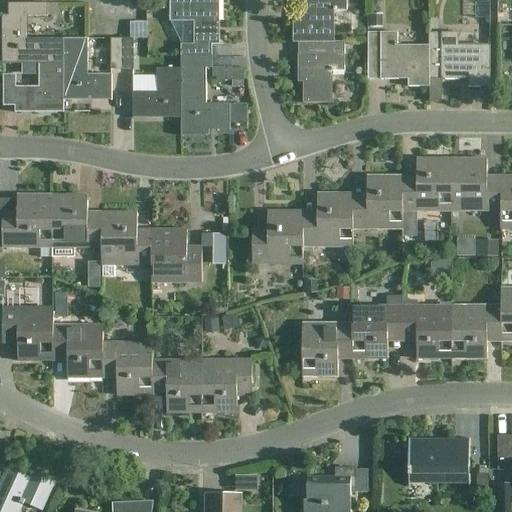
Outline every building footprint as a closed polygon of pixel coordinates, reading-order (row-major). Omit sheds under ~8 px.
[(169,0),(170,23),(194,23),(194,45),(181,45),(181,58),(212,57),(212,47),(220,47),(220,45),(219,45),(219,0),(169,0)] [(334,43),(334,12),(347,12),(347,0),(299,0),(300,14),(305,14),(305,22),(292,22),(292,44),(298,44),(298,43),(334,43)] [(63,64),(63,39),(28,39),(28,17),(48,17),(48,4),(8,4),(8,5),(9,5),(9,16),(2,16),(2,17),(3,17),(3,64),(1,64),(1,65),(39,65),(39,64),(63,64)] [(471,17),(487,18),(487,6),(471,6),(471,17)] [(428,34),(428,47),(429,73),(429,72),(441,72),(441,81),(460,81),(460,76),(468,76),(468,88),(490,88),(490,46),(458,47),(458,33),(428,34)] [(429,88),(429,72),(429,73),(428,47),(398,47),(398,34),(368,34),(368,81),(399,81),(399,75),(407,75),(407,88),(429,88)] [(88,39),(63,39),(63,64),(63,100),(64,100),(111,100),(111,102),(112,102),(112,75),(88,75),(88,39)] [(134,71),(134,39),(122,40),(122,71),(134,71)] [(111,71),(122,71),(122,40),(111,40),(111,71)] [(298,43),(298,44),(298,74),(303,74),(303,105),(333,105),(333,73),(345,73),(345,43),(334,43),(298,43)] [(181,58),(181,70),(181,118),(180,118),(181,137),(182,137),(182,136),(205,136),(205,137),(206,137),(206,136),(209,136),(209,126),(217,126),(217,130),(229,130),(229,131),(230,131),(230,105),(206,105),(206,69),(213,69),(213,68),(212,68),(212,57),(181,58)] [(64,114),(64,100),(63,100),(63,64),(39,64),(39,65),(39,88),(16,88),(16,76),(3,76),(3,107),(5,107),(5,106),(15,106),(15,114),(16,114),(16,113),(63,113),(63,114),(64,114)] [(135,118),(180,118),(181,118),(181,70),(157,70),(157,94),(133,94),(133,119),(135,119),(135,118)] [(260,92),(246,92),(246,107),(260,107),(260,92)] [(417,188),(403,188),(402,188),(402,212),(403,212),(451,212),(451,221),(451,160),(417,160),(417,188)] [(487,160),(451,160),(451,221),(452,221),(452,212),(500,213),(501,213),(501,188),(487,188),(487,160)] [(511,177),(501,177),(501,188),(501,213),(500,213),(500,238),(502,238),(502,230),(511,229),(511,177)] [(367,206),(353,206),(352,206),(353,230),(401,230),(401,238),(403,239),(403,212),(402,212),(402,188),(403,188),(403,178),(367,178),(367,206)] [(353,256),(353,230),(352,206),(353,206),(353,195),(317,195),(317,224),(303,224),(302,224),(302,248),(304,248),(351,248),(351,256),(353,256)] [(2,249),(53,249),(52,196),(17,196),(17,225),(2,225),(2,249)] [(53,249),(102,248),(102,225),(101,225),(88,225),(88,196),(52,196),(53,249)] [(302,224),(303,224),(303,212),(267,212),(267,237),(252,237),(252,265),(302,265),(302,273),(304,273),(304,248),(302,248),(302,224)] [(102,266),(152,266),(152,242),(151,242),(138,242),(138,213),(101,213),(101,225),(102,225),(102,248),(102,266)] [(152,266),(152,284),(203,284),(202,260),(187,260),(187,231),(151,231),(151,242),(152,242),(152,266)] [(500,282),(500,307),(501,307),(501,331),(500,331),(500,350),(502,350),(502,342),(511,342),(511,289),(502,290),(502,282),(500,282)] [(352,307),(352,324),(352,348),(351,348),(351,368),(353,368),(353,360),(387,360),(387,331),(401,331),(401,344),(402,344),(402,300),(402,296),(388,296),(388,307),(352,307)] [(451,368),(451,307),(418,307),(418,300),(402,300),(402,344),(403,344),(403,331),(416,331),(416,360),(451,360),(451,368)] [(451,307),(451,368),(452,368),(452,360),(486,360),(486,331),(500,331),(501,331),(501,307),(500,307),(451,307)] [(53,326),(54,326),(54,309),(3,309),(3,333),(18,333),(18,362),(53,362),(53,350),(53,326)] [(352,324),(302,324),(302,386),(304,386),(304,377),(338,377),(338,348),(351,348),(352,348),(352,324)] [(102,344),(103,344),(103,326),(54,326),(53,326),(53,350),(67,350),(67,379),(103,379),(103,368),(102,368),(102,344)] [(102,368),(103,368),(117,368),(117,396),(153,396),(153,385),(152,385),(152,361),(153,361),(153,344),(103,344),(102,344),(102,368)] [(152,385),(153,385),(166,385),(166,414),(202,414),(202,361),(153,361),(152,361),(152,385)] [(202,361),(202,414),(237,414),(237,385),(252,385),(252,361),(202,361)] [(511,436),(497,436),(497,471),(511,470),(511,436)] [(468,483),(468,488),(470,488),(470,439),(468,440),(468,445),(425,445),(425,440),(409,440),(407,440),(407,487),(409,487),(409,483),(468,483)] [(0,511),(21,511),(26,502),(42,509),(55,481),(33,471),(30,478),(20,473),(18,479),(9,475),(10,472),(0,466),(0,511)] [(357,494),(357,468),(335,468),(335,479),(309,479),(309,473),(307,473),(307,501),(304,501),(303,511),(351,511),(352,494),(357,494)] [(258,476),(235,476),(235,489),(258,490),(258,476)] [(241,511),(242,495),(206,494),(205,511),(241,511)] [(151,511),(153,503),(152,503),(152,507),(140,505),(141,503),(139,503),(139,505),(135,504),(136,503),(134,503),(134,505),(112,506),(112,507),(114,507),(113,511),(77,511),(78,507),(76,507),(75,511),(151,511)]
